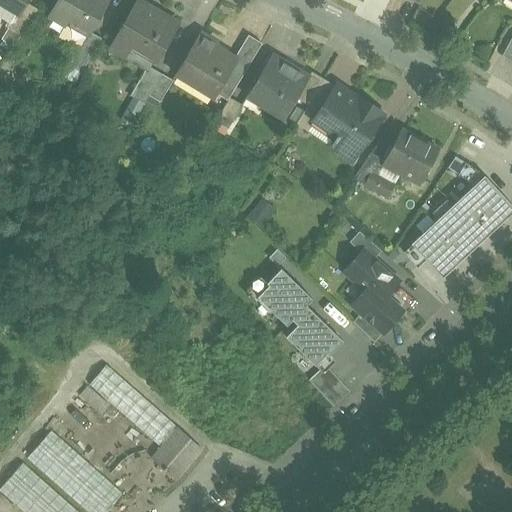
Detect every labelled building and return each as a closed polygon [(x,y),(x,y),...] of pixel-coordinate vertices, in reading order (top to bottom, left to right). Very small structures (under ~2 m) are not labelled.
[(0,0),(0,4),(15,13),(17,9),(22,12),(26,6),(27,3),(29,0),(0,0)] [(110,1),(108,0),(58,0),(49,16),(66,25),(69,20),(90,32),(91,32),(100,17),(99,16),(107,1),(109,2),(110,1)] [(136,2),(111,47),(126,56),(133,45),(159,59),(179,24),(156,11),(155,13),(136,2)] [(37,9),(27,3),(26,6),(22,12),(17,9),(15,13),(12,17),(12,16),(6,26),(22,36),(37,9)] [(90,32),(71,66),(83,72),(102,38),(91,32),(90,32)] [(201,33),(177,74),(179,75),(181,71),(217,93),(214,97),(215,98),(218,93),(238,59),(236,58),(217,47),(219,44),(201,33)] [(238,59),(218,93),(229,100),(231,97),(263,43),(250,35),(236,58),(238,59)] [(511,37),(503,55),(511,60),(511,37)] [(309,77),(271,55),(248,96),(285,118),(297,98),(310,78),(309,77)] [(149,65),(131,95),(145,103),(150,95),(163,73),(149,65)] [(325,79),(312,72),(309,77),(310,78),(297,98),(308,105),(323,81),(325,79)] [(174,80),(163,73),(150,95),(161,102),(174,80)] [(308,105),(297,124),(308,131),(315,121),(336,89),(323,81),(308,105)] [(367,107),(338,87),(336,89),(315,121),(337,136),(331,145),(335,148),(336,147),(354,159),(385,113),(370,103),(367,107)] [(229,100),(216,121),(229,129),(243,105),(231,97),(229,100)] [(440,150),(402,130),(386,160),(384,163),(386,164),(422,183),(440,150)] [(372,153),(354,179),(366,185),(372,173),(379,176),(386,164),(384,163),(386,160),(372,153)] [(432,283),(511,212),(511,205),(499,191),(477,179),(468,168),(449,158),(432,187),(445,201),(427,217),(425,220),(398,244),(432,283)] [(379,176),(372,173),(366,185),(389,197),(395,185),(379,176)] [(382,251),(360,231),(351,242),(362,252),(364,250),(375,260),(382,251)] [(375,260),(364,250),(362,252),(346,271),(367,289),(353,305),(362,313),(384,332),(385,332),(403,311),(386,296),(399,281),(375,260)] [(260,277),(245,293),(272,320),(276,316),(287,327),(292,321),(297,325),(285,338),(320,371),(325,366),(328,369),(335,362),(329,356),(343,342),(307,307),(313,301),(281,269),(267,284),(260,277)] [(384,332),(362,313),(355,322),(376,342),(384,332)] [(178,429),(107,365),(90,385),(162,449),(178,429)] [(320,371),(309,381),(334,407),(350,392),(328,369),(325,366),(320,371)] [(0,443),(9,447),(42,381),(23,372),(0,418),(0,443)] [(110,407),(88,387),(80,397),(102,416),(110,407)] [(162,449),(152,460),(177,481),(203,450),(178,429),(162,449)] [(108,511),(124,494),(52,431),(28,458),(89,511),(108,511)] [(79,511),(24,463),(0,490),(24,511),(79,511)]
